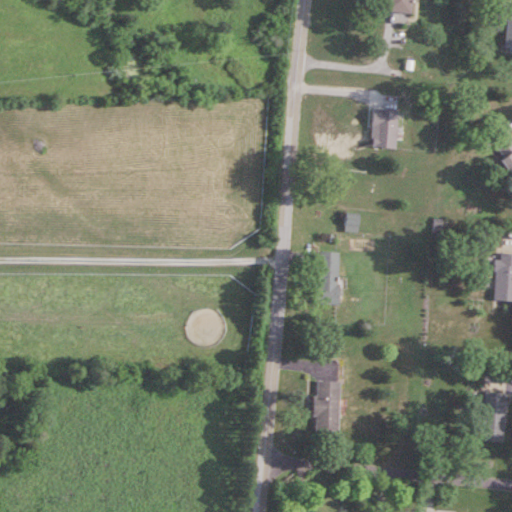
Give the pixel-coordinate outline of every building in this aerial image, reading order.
[(385,0),(385,10),(410,12),(410,0),(385,0)] [(507,20),(502,46),(511,48),(511,2),(501,0),(500,0),(497,18),(507,20)] [(368,151),(389,152),(391,109),(371,107),(368,151)] [(511,177),(511,135),(510,132),(492,143),(511,177)] [(358,213),(345,213),(345,230),(358,230),(358,213)] [(338,252),(318,250),(315,303),(335,304),(338,252)] [(511,253),(496,252),(493,300),(511,300),(511,253)] [(335,432),(337,381),(313,380),(311,431),(335,432)] [(507,394),(484,391),(481,416),(474,415),(472,426),(482,428),(480,440),(501,442),(507,394)]
